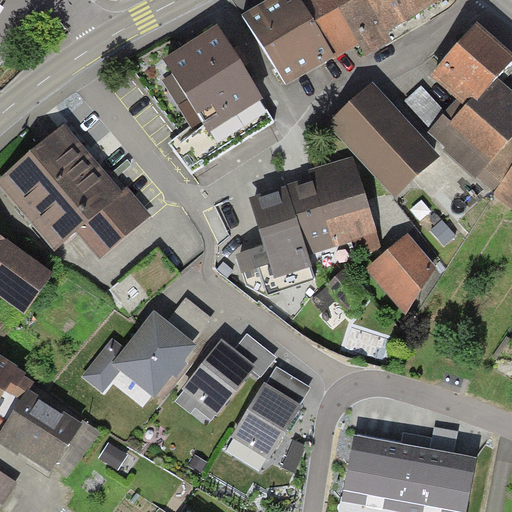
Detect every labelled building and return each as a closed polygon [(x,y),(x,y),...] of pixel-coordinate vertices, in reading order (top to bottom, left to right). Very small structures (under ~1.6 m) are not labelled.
[(336,59),(300,0),(269,0),(243,16),(271,62),(287,87),(336,59)] [(300,0),(336,59),(359,46),(367,58),(394,44),(386,34),(447,0),(300,0)] [(511,65),(511,56),(475,24),(467,33),(469,35),(431,79),(457,102),(465,109),(471,101),(476,106),(499,80),(511,65)] [(239,59),(219,26),(164,59),(201,120),(171,143),(193,174),(274,122),(261,101),(264,99),(239,59)] [(511,91),(499,80),(476,106),(471,101),(465,109),(457,102),(445,113),(432,129),(429,133),(445,148),(443,150),(476,181),(478,178),(495,193),(511,166),(511,91)] [(441,159),(373,84),(328,126),(395,200),(441,159)] [(432,129),(445,113),(420,87),(405,102),(432,129)] [(121,194),(64,126),(0,179),(0,187),(56,254),(78,235),(100,261),(152,217),(127,188),(121,194)] [(310,179),(286,185),(286,188),(309,258),(352,243),(356,256),(381,247),(353,158),(308,172),(310,179)] [(511,166),(495,193),(491,196),(511,209),(511,166)] [(309,258),(286,188),(249,200),(264,248),(270,266),(275,281),(313,270),(309,258)] [(436,270),(409,234),(367,269),(404,316),(436,270)] [(53,276),(0,237),(0,299),(24,316),(53,276)] [(270,266),(264,248),(236,257),(243,276),(270,266)] [(180,276),(158,250),(110,290),(131,316),(180,276)] [(186,299),(167,323),(194,344),(213,320),(186,299)] [(167,323),(154,313),(125,349),(112,339),(82,377),(103,394),(120,373),(155,400),(173,378),(177,380),(189,366),(185,363),(197,347),(194,344),(167,323)] [(0,316),(0,339),(1,340),(12,324),(0,316)] [(356,328),(349,348),(390,363),(398,343),(356,328)] [(247,335),(235,351),(239,354),(257,369),(254,373),(261,378),(277,358),(247,335)] [(235,351),(222,341),(183,390),(184,391),(215,416),(218,418),(254,373),(257,369),(239,354),(235,351)] [(20,371),(0,357),(0,401),(5,394),(13,399),(14,396),(21,401),(28,390),(30,391),(35,384),(25,378),(27,376),(20,372),(20,371)] [(311,389),(277,368),(266,386),(282,395),(300,407),(311,389)] [(266,386),(264,385),(231,438),(269,461),(302,408),(300,407),(282,395),(266,386)] [(30,391),(28,390),(21,401),(0,433),(0,446),(18,457),(20,454),(23,456),(51,474),(83,426),(30,391)] [(211,421),(215,416),(184,391),(176,402),(191,414),(196,409),(211,421)] [(415,449),(353,438),(339,511),(468,511),(478,461),(415,449)] [(307,447),(294,442),(283,468),(295,473),(307,447)] [(128,456),(109,444),(99,458),(118,471),(128,456)] [(208,464),(196,456),(189,467),(201,475),(208,464)] [(18,485),(0,472),(0,503),(4,506),(18,485)]
